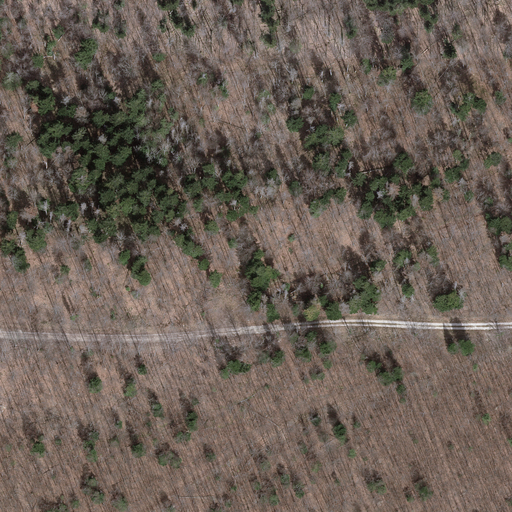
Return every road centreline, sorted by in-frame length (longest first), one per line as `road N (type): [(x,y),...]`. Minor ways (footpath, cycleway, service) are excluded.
road 1 (track): [(0,336),(511,325)]
road 2 (track): [(150,511),(327,410),(511,326)]
road 3 (track): [(230,331),(234,306),(251,296),(511,208)]
